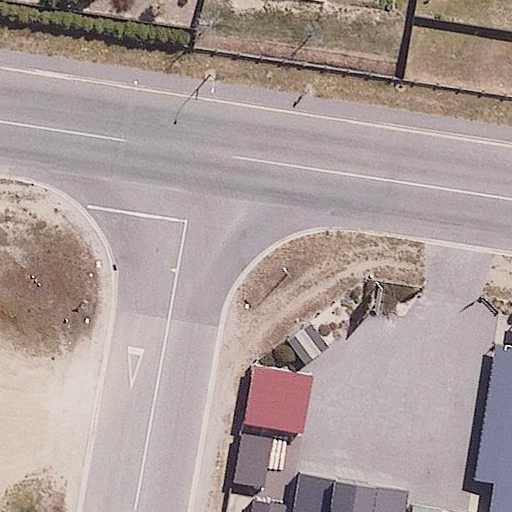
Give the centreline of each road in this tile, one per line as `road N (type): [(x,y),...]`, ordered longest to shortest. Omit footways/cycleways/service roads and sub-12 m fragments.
road 1 (residential): [(203,154),(131,511)]
road 2 (unclassified): [(203,154),(511,200)]
road 3 (unclassified): [(0,122),(203,154)]
